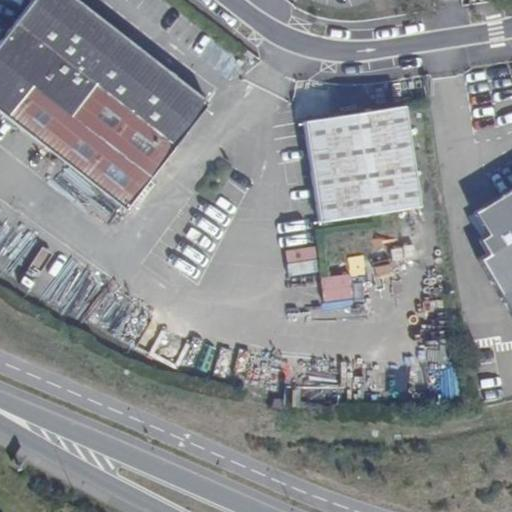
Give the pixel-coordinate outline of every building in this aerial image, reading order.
[(0,39),(0,112),(123,209),(206,103),(117,34),(74,0),(31,0),(13,23),(0,39)] [(301,122),(318,223),(417,206),(400,106),(353,114),(301,122)] [(511,188),(473,213),(486,235),(478,239),(485,254),(477,259),(511,316),(511,188)] [(316,246),(288,249),(291,278),(319,275),(316,246)] [(325,309),(353,308),(352,275),(324,276),(325,309)]
